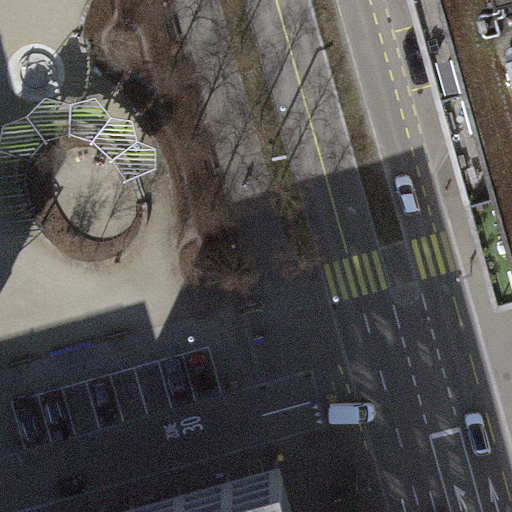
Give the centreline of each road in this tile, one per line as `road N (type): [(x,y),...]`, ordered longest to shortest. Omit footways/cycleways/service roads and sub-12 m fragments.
road 1 (residential): [(0,485),(429,369)]
road 2 (tertiary): [(429,369),(322,0)]
road 3 (tertiary): [(466,511),(429,369)]
